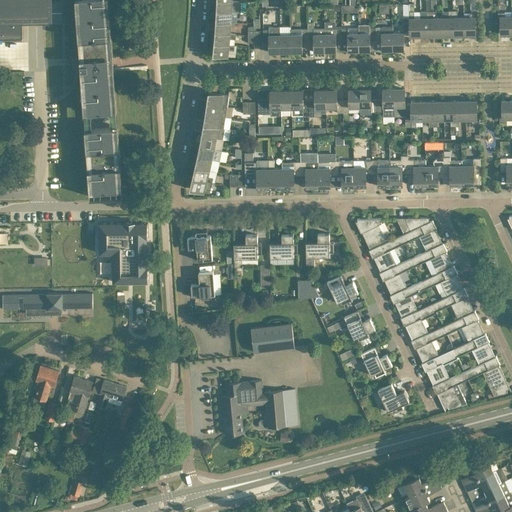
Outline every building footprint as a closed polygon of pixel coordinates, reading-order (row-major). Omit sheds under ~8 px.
[(48,23),(47,0),(0,0),(0,38),(21,38),(21,24),(48,23)] [(75,0),(84,112),(85,128),(90,196),(123,194),(117,110),(114,67),(108,0),(75,0)] [(218,0),(218,10),(232,11),(235,11),(241,11),(242,1),(232,1),(232,0),(218,0)] [(389,11),(389,3),(379,3),(380,12),(389,11)] [(453,34),(464,34),(464,17),(457,17),(457,9),(453,10),(453,34)] [(231,22),(232,11),(241,12),(241,11),(235,11),(232,11),(218,10),(217,21),(231,22)] [(410,35),(421,35),(421,18),(414,18),(414,10),(409,10),(410,16),(410,29),(410,35)] [(421,35),(432,34),(431,10),(427,10),(427,17),(421,18),(421,35)] [(432,34),(443,34),(442,17),(436,17),(436,10),(431,10),(432,34)] [(443,34),(453,34),(453,10),(449,10),(449,17),(442,17),(443,34)] [(464,17),(464,34),(475,34),(475,17),(478,17),(477,12),(470,12),(470,17),(464,17)] [(501,33),(511,33),(511,16),(505,16),(505,12),(498,12),(498,16),(500,16),(501,33)] [(404,31),(404,29),(410,29),(410,16),(404,16),(404,26),(401,26),(398,28),(398,31),(393,32),(393,49),(404,49),(404,31)] [(230,33),(231,22),(217,21),(216,32),(230,33)] [(314,41),(314,51),(325,50),(325,28),(314,28),(314,22),(308,22),(308,28),(308,41),(314,41)] [(359,50),(359,24),(358,24),(358,27),(342,27),(342,40),(348,40),(348,50),(359,50)] [(370,24),(359,24),(359,50),(370,50),(370,40),(376,39),(376,27),(370,27),(370,24)] [(376,27),(376,39),(382,39),(382,49),(393,49),(393,32),(393,26),(382,26),(376,27)] [(342,27),(336,27),(325,28),(325,50),(336,50),(336,40),(342,40),(342,27)] [(308,41),(308,28),(291,28),(291,33),(291,51),(302,51),(302,41),(308,41)] [(281,51),(280,34),(269,34),(269,29),(263,29),(263,41),(269,41),(269,51),(281,51)] [(236,33),(230,33),(216,32),(215,42),(229,44),(230,38),(235,38),(236,33)] [(280,34),(281,51),(291,51),(291,33),(280,34)] [(235,44),(229,44),(215,42),(214,54),(228,55),(229,49),(234,49),(235,44)] [(343,99),(343,112),(349,112),(349,106),(360,106),(360,88),(349,89),(349,99),(343,99)] [(360,88),(360,106),(360,113),(371,113),(371,111),(377,111),(377,98),(371,98),(371,88),(360,88)] [(377,98),(377,111),(383,111),(383,115),(394,115),(394,112),(394,88),(383,88),(383,98),(377,98)] [(405,120),(411,120),(411,107),(405,107),(405,105),(405,88),(394,88),(394,112),(405,112),(405,120)] [(292,90),(292,115),(303,115),(303,120),(309,120),(309,100),(303,100),(303,89),(292,90)] [(315,99),(309,100),(309,120),(310,120),(310,112),(315,112),(315,107),(326,107),(326,89),(315,89),(315,99)] [(337,89),(326,89),(326,107),(337,106),(337,112),(343,112),(343,99),(337,99),(337,89)] [(271,108),(281,108),(281,90),(270,90),(270,100),(258,101),(259,113),(271,113),(271,108)] [(281,90),(281,108),(281,115),(292,114),(292,115),(292,90),(281,90)] [(222,104),(222,105),(227,106),(229,94),(209,91),(208,102),(222,104)] [(507,117),(511,116),(511,99),(502,100),(502,116),(500,116),(500,121),(507,121),(507,117)] [(411,102),(411,107),(411,120),(412,126),(416,126),(416,118),(423,118),(422,101),(411,102)] [(429,126),(434,126),(433,101),(422,101),(423,118),(429,118),(429,126)] [(444,101),(433,101),(434,126),(438,126),(438,118),(444,118),(444,101)] [(451,125),(455,125),(455,101),(444,101),(444,118),(451,118),(451,125)] [(459,118),(466,118),(465,101),(455,101),(455,125),(455,129),(459,129),(458,125),(459,125),(459,118)] [(477,101),(465,101),(466,118),(472,117),(472,122),(479,122),(479,117),(477,117),(477,101)] [(226,116),(227,106),(222,105),(222,104),(208,102),(206,113),(226,116)] [(224,127),(225,118),(226,116),(206,113),(204,124),(224,127)] [(216,137),(223,138),(225,127),(224,127),(204,124),(202,134),(216,137)] [(214,148),(216,137),(202,134),(200,145),(214,148)] [(220,161),(220,160),(222,150),(214,148),(200,145),(198,156),(212,159),(220,161)] [(301,150),(301,160),(318,160),(318,151),(301,150)] [(336,160),(336,151),(318,152),(319,160),(336,160)] [(390,159),(390,165),(390,185),(393,185),(402,186),(402,185),(402,184),(402,172),(408,172),(408,159),(408,155),(401,155),(401,159),(390,159)] [(209,169),(212,159),(198,156),(196,166),(209,169)] [(433,165),(426,165),(426,184),(429,184),(438,185),(438,184),(438,171),(444,171),(444,156),(438,156),(433,160),(433,165)] [(450,156),(444,156),(444,171),(450,171),(450,183),(453,184),(462,185),(462,184),(462,183),(462,164),(455,164),(455,159),(450,159),(450,156)] [(481,171),(480,157),(473,157),(473,164),(462,164),(462,183),(465,183),(474,185),(474,184),(474,183),(474,171),(481,171)] [(511,163),(508,163),(508,157),(501,157),(501,170),(507,170),(507,183),(510,183),(511,182),(511,163)] [(426,184),(426,165),(415,165),(414,158),(408,159),(408,172),(414,172),(414,184),(417,184),(426,186),(426,185),(426,184)] [(269,187),(269,168),(269,159),(257,159),(257,161),(251,161),(251,175),(257,175),(257,187),(260,187),(269,189),(269,188),(269,187)] [(282,187),(282,167),(274,168),(274,159),(273,159),(269,159),(269,168),(269,187),(270,187),(270,185),(272,185),(272,186),(272,187),(281,188),(281,187),(282,187)] [(354,159),(336,160),(336,173),(342,173),(342,186),(345,185),(354,187),(354,186),(354,185),(354,166),(354,159)] [(365,166),(354,166),(354,185),(357,185),(366,187),(366,186),(366,185),(366,173),(372,173),(372,159),(365,159),(365,166)] [(390,185),(390,165),(390,159),(372,159),(372,173),(378,173),(378,185),(381,185),(390,186),(390,185)] [(282,161),(282,167),(282,187),(285,187),(294,188),(294,187),(294,186),(294,174),(300,174),(300,160),(293,161),(282,161)] [(318,186),(318,161),(306,161),(306,160),(300,160),(300,174),(306,174),(306,186),(309,186),(318,188),(318,187),(318,186)] [(318,161),(318,186),(321,186),(330,187),(330,186),(330,173),(336,173),(336,160),(329,160),(329,161),(318,161)] [(207,180),(212,182),(213,181),(215,181),(217,171),(209,169),(196,166),(193,177),(207,180)] [(211,187),(212,182),(207,180),(193,177),(190,188),(210,193),(211,187)] [(404,232),(401,234),(405,242),(420,235),(426,250),(439,244),(437,240),(439,239),(437,235),(438,234),(436,228),(437,227),(433,219),(430,221),(429,219),(429,217),(430,217),(430,216),(406,217),(406,220),(411,229),(404,232)] [(370,248),(389,239),(386,231),(384,232),(379,223),(382,222),(381,221),(381,217),(357,218),(358,218),(358,220),(357,220),(356,220),(361,232),(362,231),(364,231),(366,236),(365,236),(370,248)] [(406,220),(406,217),(404,217),(404,218),(399,220),(404,232),(411,229),(406,220)] [(124,222),(100,222),(100,252),(113,252),(114,281),(149,280),(148,265),(147,265),(147,237),(148,237),(148,221),(136,222),(136,220),(124,221),(124,222)] [(198,259),(213,258),(211,234),(207,234),(207,230),(196,231),(196,235),(188,236),(189,248),(197,247),(198,259)] [(315,256),(330,255),(330,252),(334,252),(334,241),(334,240),(330,240),(330,232),(318,232),(318,241),(306,241),(307,265),(315,265),(315,256)] [(282,241),(270,242),(270,257),(294,256),(294,252),(298,252),(298,242),(298,241),(294,241),(294,233),(282,233),(282,241)] [(234,243),(234,257),(235,262),(235,266),(242,266),(242,257),(258,257),(258,253),(262,253),(262,242),(258,242),(258,234),(246,234),(246,242),(234,242),(234,243)] [(370,248),(369,249),(373,257),(374,256),(377,263),(378,262),(380,266),(382,265),(384,269),(397,263),(390,249),(405,242),(401,234),(389,239),(370,248)] [(415,255),(412,257),(415,265),(425,260),(430,258),(437,272),(449,267),(447,262),(449,261),(448,258),(449,257),(446,251),(447,250),(444,243),(443,242),(442,242),(439,244),(426,250),(415,255)] [(381,271),(380,272),(383,280),(385,279),(387,285),(387,286),(389,285),(390,289),(393,288),(395,292),(407,286),(406,283),(400,272),(415,265),(412,257),(397,263),(384,269),(381,271)] [(235,266),(235,262),(228,263),(228,266),(227,266),(227,272),(228,271),(235,271),(235,266)] [(270,286),(269,263),(261,263),(261,286),(270,286)] [(432,275),(422,279),(422,280),(426,288),(436,283),(440,292),(445,290),(448,295),(460,289),(458,285),(460,284),(458,280),(460,280),(459,279),(457,273),(458,273),(454,265),(453,265),(449,267),(437,272),(432,275)] [(212,294),(215,293),(214,270),(199,271),(199,283),(191,283),(192,295),(200,294),(201,298),(212,298),(212,294)] [(327,280),(337,301),(341,300),(342,303),(352,299),(353,299),(351,295),(358,292),(353,281),(346,284),(341,273),(340,274),(327,280)] [(312,279),(298,279),(299,298),(319,295),(312,279)] [(391,294),(390,294),(394,302),(395,302),(398,308),(399,308),(401,311),(403,310),(405,315),(418,309),(411,294),(426,288),(422,280),(422,279),(412,284),(407,286),(395,292),(391,294)] [(437,300),(433,302),(437,310),(451,303),(458,318),(471,312),(468,308),(471,307),(469,303),(470,302),(467,296),(468,295),(465,287),(463,288),(460,289),(448,295),(443,298),(437,300)] [(47,293),(26,293),(26,294),(27,307),(47,307),(47,308),(49,308),(49,313),(61,313),(61,308),(62,308),(63,308),(63,307),(93,306),(93,307),(93,292),(92,292),(62,293),(62,292),(47,292),(47,293)] [(355,303),(357,308),(365,304),(362,300),(355,303)] [(402,316),(401,317),(405,325),(406,325),(409,331),(410,330),(412,334),(414,333),(416,337),(428,332),(422,319),(437,312),(437,310),(433,302),(418,309),(405,315),(402,316)] [(357,310),(344,316),(354,338),(358,336),(359,340),(369,335),(370,335),(368,331),(375,328),(370,317),(363,321),(358,310),(357,310)] [(458,318),(443,325),(447,333),(462,326),(469,340),(481,335),(479,330),(481,329),(479,325),(481,325),(478,319),(479,318),(475,310),(474,310),(471,312),(458,318)] [(339,321),(333,324),(335,329),(342,326),(339,321)] [(251,327),(254,351),(295,346),(292,322),(251,327)] [(413,339),(411,340),(415,348),(416,347),(419,353),(419,354),(421,353),(422,357),(424,356),(427,360),(439,354),(432,340),(447,333),(443,325),(428,332),(416,337),(413,339)] [(469,340),(454,347),(454,348),(458,356),(472,349),(479,363),(492,357),(490,353),(492,352),(490,348),(491,348),(491,347),(488,341),(490,341),(486,333),(485,333),(481,335),(469,340)] [(374,346),(361,352),(371,374),(375,372),(376,376),(386,371),(384,368),(390,365),(392,364),(387,353),(380,357),(375,346),(374,346)] [(423,362),(422,362),(426,371),(427,370),(430,376),(431,376),(433,379),(435,378),(437,383),(450,377),(444,364),(458,357),(458,356),(454,348),(454,347),(453,348),(448,350),(439,354),(427,360),(423,362)] [(355,354),(352,348),(345,351),(348,357),(355,354)] [(350,358),(352,363),(358,361),(355,355),(350,358)] [(465,370),(464,370),(465,370),(468,378),(483,371),(493,392),(494,395),(508,392),(507,389),(504,384),(507,383),(501,371),(502,370),(499,364),(500,363),(496,355),(495,356),(492,357),(479,363),(470,367),(465,370)] [(60,370),(59,370),(41,364),(36,379),(41,380),(36,396),(47,400),(52,384),(55,385),(60,370)] [(434,384),(433,385),(436,393),(438,393),(439,395),(440,399),(442,398),(443,402),(446,401),(448,406),(449,408),(462,404),(467,403),(462,392),(460,393),(458,394),(453,385),(458,383),(468,378),(465,370),(464,370),(450,377),(437,383),(434,384)] [(75,415),(76,416),(78,410),(77,410),(87,378),(75,374),(70,389),(71,390),(68,397),(69,398),(66,406),(72,408),(71,414),(70,413),(68,420),(73,422),(75,415)] [(78,410),(76,416),(80,417),(83,416),(84,412),(90,390),(93,380),(87,378),(77,410),(78,410)] [(98,397),(99,398),(96,405),(105,407),(109,394),(123,399),(127,385),(104,378),(98,397)] [(227,394),(222,394),(226,433),(243,432),(242,412),(248,412),(247,404),(260,403),(266,402),(267,411),(264,412),(265,421),(268,421),(268,426),(298,423),(295,387),(263,390),(262,379),(250,380),(244,381),(242,381),(226,382),(227,394)] [(392,382),(378,389),(388,409),(388,410),(392,409),(393,412),(404,407),(402,404),(409,400),(404,390),(397,393),(392,382)] [(59,404),(49,401),(44,418),(54,421),(59,404)] [(126,404),(120,419),(130,423),(135,407),(128,404),(126,404)] [(71,429),(69,437),(86,442),(90,427),(73,422),(72,429),(71,429)] [(7,442),(8,442),(18,446),(24,426),(18,424),(16,429),(13,428),(11,434),(10,434),(7,442)] [(280,441),(288,442),(288,432),(281,431),(280,441)] [(86,442),(69,437),(69,438),(64,436),(62,443),(74,446),(73,453),(81,455),(84,442),(86,442)] [(464,484),(494,470),(489,458),(474,465),(476,471),(461,478),(464,484)] [(484,489),(504,479),(507,478),(501,467),(498,468),(494,470),(464,484),(467,490),(482,483),(484,489)] [(440,481),(437,475),(422,482),(419,476),(404,483),(410,495),(440,481)] [(69,492),(80,495),(83,481),(73,479),(69,492)] [(475,507),(510,491),(504,479),(484,489),(487,495),(472,502),(475,507)] [(407,496),(412,508),(415,507),(426,502),(430,500),(427,494),(442,487),(440,481),(410,495),(407,496)] [(511,492),(511,491),(510,491),(475,507),(477,511),(480,511),(492,506),(495,511),(499,510),(511,503),(511,492)] [(363,511),(362,508),(367,505),(361,493),(356,495),(361,504),(351,509),(352,511),(363,511)] [(382,505),(379,500),(372,503),(375,509),(382,505)] [(412,508),(413,511),(433,511),(446,506),(444,501),(429,508),(426,502),(415,507),(412,508)] [(258,510),(258,511),(268,511),(273,510),(270,503),(258,510)] [(511,511),(511,503),(499,510),(500,511),(511,511)]
